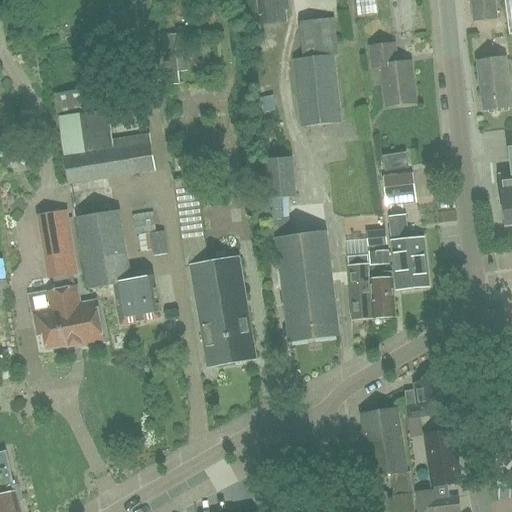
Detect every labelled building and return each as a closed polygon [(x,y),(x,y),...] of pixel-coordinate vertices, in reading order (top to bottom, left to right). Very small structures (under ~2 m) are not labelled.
[(495,0),(471,0),(473,21),(497,18),(495,0)] [(116,79),(124,76),(138,70),(128,48),(121,11),(92,15),(92,18),(84,20),(85,32),(92,31),(92,36),(97,36),(101,59),(100,59),(103,68),(109,66),(116,79)] [(298,22),(303,60),(293,61),(301,129),(341,124),(332,56),(339,55),(334,18),(298,22)] [(160,36),(162,46),(166,85),(179,84),(177,73),(187,72),(183,34),(160,36)] [(393,44),(369,47),(372,68),(381,67),(386,106),(414,103),(410,73),(407,73),(406,62),(395,63),(393,44)] [(511,104),(506,57),(477,61),(483,111),(511,106),(511,104)] [(87,145),(82,115),(79,90),(65,92),(55,94),(54,94),(58,117),(64,156),(63,156),(68,184),(68,186),(156,171),(149,134),(112,140),(87,145)] [(511,148),(510,149),(511,167),(511,173),(499,175),(506,227),(511,225),(511,148)] [(406,154),(383,158),(385,172),(408,168),(406,154)] [(208,157),(188,167),(192,175),(212,166),(208,157)] [(292,158),(265,161),(268,200),(295,198),(292,158)] [(385,203),(417,199),(414,173),(382,177),(385,203)] [(173,181),(179,226),(186,269),(190,268),(206,368),(256,360),(239,259),(208,264),(196,178),(173,181)] [(67,210),(37,215),(42,245),(48,279),(54,278),(56,290),(46,292),(50,310),(32,313),(37,339),(44,338),(46,350),(63,347),(65,351),(105,344),(98,303),(97,303),(97,300),(81,303),(78,285),(74,286),(72,275),(79,273),(72,240),(67,210)] [(75,219),(88,290),(88,292),(114,287),(121,327),(160,320),(152,278),(130,282),(117,212),(75,219)] [(164,231),(156,233),(153,212),(133,216),(135,235),(139,235),(141,252),(152,251),(153,256),(168,254),(164,231)] [(271,241),(276,241),(289,343),(314,340),(339,336),(326,234),(301,237),(291,239),(289,218),(269,221),(271,241)] [(405,218),(389,220),(398,291),(429,287),(423,240),(408,242),(405,218)] [(366,232),(368,247),(387,246),(385,230),(366,232)] [(390,265),(388,251),(369,252),(370,267),(390,265)] [(348,260),(347,260),(352,320),(372,318),(369,281),(368,274),(367,258),(348,260)] [(382,280),(369,281),(372,318),(394,316),(391,275),(382,276),(382,280)] [(0,280),(0,305),(10,304),(6,280),(0,280)] [(127,348),(124,332),(113,335),(116,350),(127,348)] [(440,369),(414,383),(415,390),(405,392),(408,418),(448,413),(447,404),(451,404),(448,373),(440,369)] [(407,472),(398,409),(362,414),(371,476),(390,474),(393,496),(390,496),(391,511),(414,511),(412,494),(413,494),(410,472),(407,472)] [(453,431),(425,435),(433,486),(460,482),(453,431)] [(0,511),(19,511),(6,452),(0,453),(0,511)] [(436,500),(435,490),(417,493),(419,511),(457,511),(460,511),(458,497),(436,500)]
